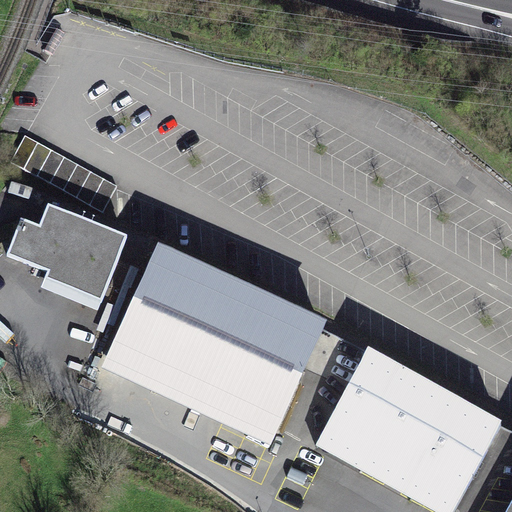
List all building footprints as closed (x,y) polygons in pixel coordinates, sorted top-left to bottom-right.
[(63,36),(55,31),(42,53),(51,58),(63,36)] [(118,186),(25,135),(10,162),(103,213),(118,186)] [(22,223),(8,258),(49,274),(46,281),(102,304),(127,242),(49,210),(40,231),(22,223)] [(161,256),(115,354),(275,429),(321,331),(161,256)] [(104,331),(115,336),(144,273),(133,268),(104,331)] [(369,355),(332,424),(463,496),(500,427),(369,355)]
